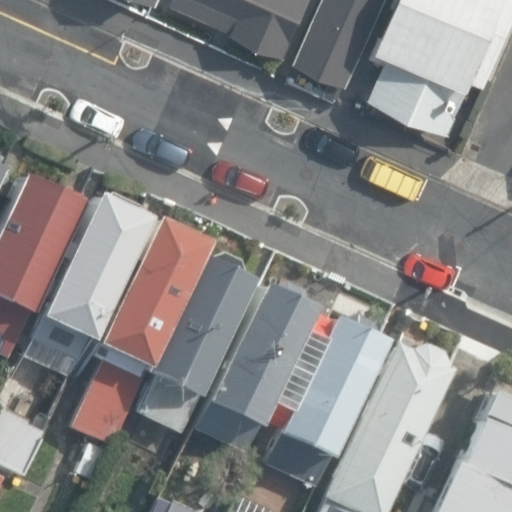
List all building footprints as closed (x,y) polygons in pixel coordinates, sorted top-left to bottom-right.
[(176,0),(273,43),(291,0),(176,0)] [(310,0),(287,54),(338,77),(372,0),(310,0)] [(511,0),(385,0),(363,50),(380,57),(367,87),(445,121),(470,67),(482,72),(511,4),(511,0)] [(0,194),(11,169),(0,164),(0,194)] [(33,314),(85,202),(26,175),(0,230),(0,345),(15,352),(33,314)] [(91,341),(147,220),(89,193),(85,202),(33,314),(91,341)] [(203,246),(147,220),(91,341),(107,348),(71,426),(111,444),(126,412),(203,246)] [(255,269),(203,246),(126,412),(177,436),(198,391),(255,269)] [(313,296),(255,269),(198,391),(257,418),(313,296)] [(376,329),(326,307),(264,445),(314,468),(376,329)] [(377,511),(443,363),(385,337),(307,511),(377,511)] [(511,511),(511,400),(475,384),(418,511),(511,511)] [(43,424),(0,404),(0,456),(24,467),(43,424)]
